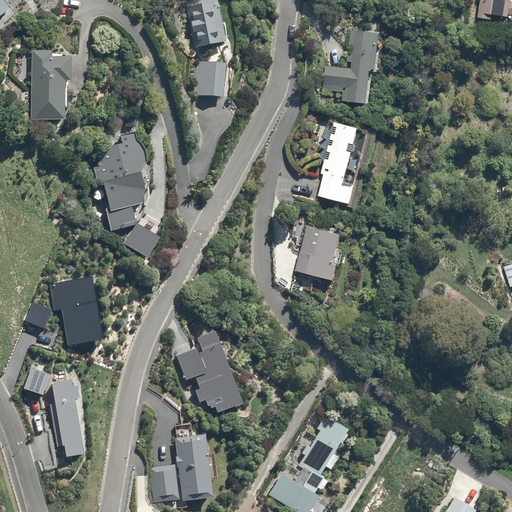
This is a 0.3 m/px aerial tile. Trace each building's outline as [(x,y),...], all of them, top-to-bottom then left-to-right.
[(0,0),(0,20),(10,13),(3,3),(6,0),(0,0)] [(225,43),(216,0),(213,0),(200,3),(199,0),(197,0),(183,3),(184,8),(186,7),(195,49),(225,43)] [(511,0),(480,0),(482,0),(479,20),(492,22),(493,17),(510,19),(511,16),(511,0)] [(382,34),(352,31),(348,62),(354,63),(353,71),(326,68),(324,90),(344,93),(343,103),(368,106),(372,74),(378,74),(382,34)] [(52,53),(32,53),(32,122),(65,122),(65,108),(67,108),(67,84),(71,84),(71,60),(52,60),(52,53)] [(198,63),(196,97),(223,99),(226,65),(198,63)] [(361,131),(336,124),(323,170),(328,171),(320,198),(351,206),(356,187),(346,185),(361,131)] [(148,189),(150,183),(150,181),(150,180),(150,179),(150,178),(150,176),(149,175),(149,174),(149,173),(148,171),(148,170),(147,169),(147,168),(146,167),(145,165),(146,165),(146,164),(146,163),(146,162),(146,161),(146,160),(146,159),(146,158),(146,157),(146,156),(146,155),(146,154),(145,154),(145,153),(145,152),(145,151),(144,151),(144,150),(144,149),(143,149),(143,148),(142,147),(141,146),(141,145),(140,145),(140,144),(139,144),(139,143),(138,143),(137,142),(136,141),(135,135),(120,137),(122,146),(97,152),(100,167),(95,168),(99,187),(104,186),(110,214),(106,215),(111,234),(136,228),(132,209),(146,206),(146,205),(147,204),(147,203),(148,202),(148,200),(149,199),(149,197),(148,189)] [(343,238),(309,229),(297,272),(335,282),(339,267),(341,267),(341,265),(344,265),(344,260),(342,259),(343,253),(339,252),(343,238)] [(432,326),(432,299),(411,299),(411,326),(432,326)] [(51,377),(32,371),(24,392),(43,399),(51,377)] [(72,390),(71,382),(51,386),(54,406),(50,407),(58,450),(64,449),(66,460),(84,457),(74,401),(78,401),(77,390),(72,390)] [(302,489),(282,476),(269,497),(292,511),(323,511),(327,506),(314,497),(318,491),(322,493),(328,484),(323,481),(323,480),(320,478),(326,469),(330,472),(346,447),(343,445),(348,437),(346,436),(347,433),(329,421),(327,423),(323,421),(317,430),(321,433),(310,449),(307,447),(302,455),(305,457),(299,467),(312,475),(302,489)] [(475,511),(466,507),(455,499),(446,511),(475,511)]
